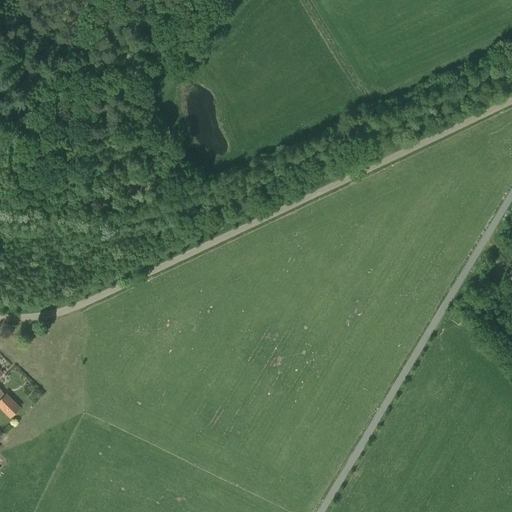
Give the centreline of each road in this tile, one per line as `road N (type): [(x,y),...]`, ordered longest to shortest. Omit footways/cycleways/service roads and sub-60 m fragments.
road 1 (unclassified): [(0,316),(87,302),(396,145),(511,96)]
road 2 (unclassified): [(316,511),(511,187)]
road 3 (track): [(0,206),(114,0)]
